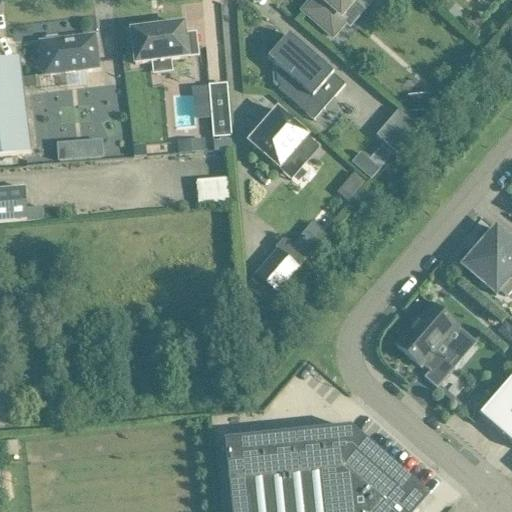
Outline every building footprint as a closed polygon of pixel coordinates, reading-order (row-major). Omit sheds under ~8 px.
[(372,0),(314,0),(303,13),(332,39),(346,23),(349,26),(372,0)] [(187,60),(184,36),(183,27),(131,34),(135,66),(187,60)] [(333,76),(288,37),(267,61),(279,72),(276,75),(277,85),(281,89),(278,92),(302,113),(323,89),(335,99),(345,87),(333,77),(333,76)] [(44,77),(98,71),(94,38),(60,42),(57,38),(46,39),(44,44),(40,45),(44,77)] [(0,159),(30,156),(18,62),(0,64),(0,159)] [(231,139),(227,87),(209,89),(213,140),(231,139)] [(431,113),(430,95),(407,97),(408,114),(431,113)] [(419,131),(398,112),(376,138),(397,157),(419,131)] [(297,152),(309,162),(320,150),(308,140),(308,139),(277,113),(264,127),(261,124),(247,140),(251,143),(248,146),(279,172),(297,152)] [(205,142),(185,143),(185,156),(205,155),(205,142)] [(102,147),(90,147),(91,162),(103,161),(102,147)] [(231,177),(193,180),(195,204),(233,201),(231,177)] [(0,224),(44,220),(43,210),(27,211),(25,190),(0,192),(0,224)] [(511,278),(511,245),(496,231),(463,269),(479,283),(479,284),(479,285),(480,287),(481,288),(482,289),(484,289),(485,290),(487,290),(495,297),(499,293),(505,298),(507,298),(511,292),(511,278)] [(277,252),(255,278),(276,296),(298,270),(277,252)] [(0,312),(11,312),(9,289),(0,289),(0,312)] [(433,354),(455,328),(431,307),(396,348),(420,369),(422,367),(429,374),(424,380),(437,392),(455,371),(442,360),(441,361),(433,354)] [(511,380),(479,418),(511,446),(511,380)] [(350,430),(224,443),(230,511),(406,511),(421,495),(403,479),(401,482),(358,445),(362,441),(350,430)] [(28,446),(15,448),(18,466),(30,464),(28,446)]
